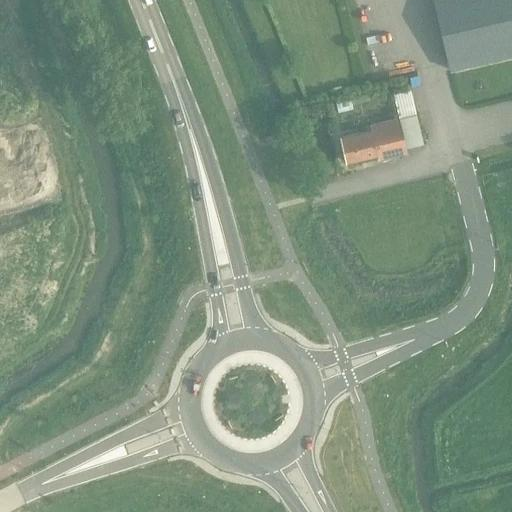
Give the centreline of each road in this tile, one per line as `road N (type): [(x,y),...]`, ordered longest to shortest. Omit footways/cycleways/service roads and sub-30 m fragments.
road 1 (secondary): [(207,192),(142,0)]
road 2 (secondary): [(262,340),(207,192)]
road 3 (secondary): [(207,192),(224,345)]
road 4 (secondary): [(301,443),(313,421),(312,380),(293,354),(262,340)]
road 5 (residential): [(188,404),(85,466)]
